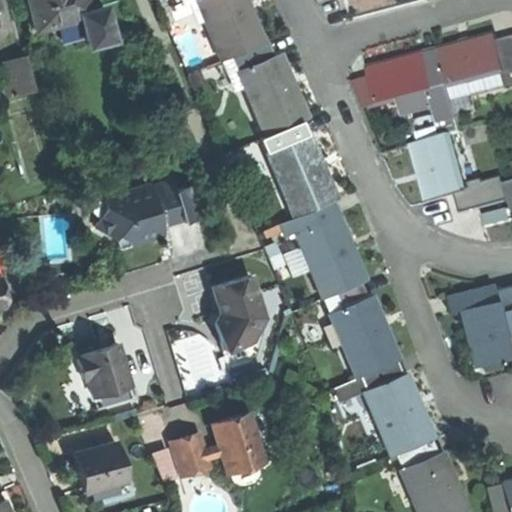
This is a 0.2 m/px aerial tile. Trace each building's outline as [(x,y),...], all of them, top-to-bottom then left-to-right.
[(29,0),(37,29),(97,13),(93,0),(29,0)] [(101,0),(93,0),(97,13),(37,29),(34,29),(37,42),(83,30),(85,37),(109,31),(101,0)] [(153,0),(163,22),(167,20),(158,0),(153,0)] [(158,0),(167,20),(198,7),(195,0),(158,0)] [(246,0),(195,0),(198,7),(221,60),(229,57),(264,42),(250,10),(246,0)] [(441,49),(442,55),(450,86),(506,72),(498,41),(497,35),(470,42),(441,49)] [(511,37),(498,41),(506,72),(509,84),(511,83),(511,37)] [(229,57),(234,70),(270,55),(264,42),(229,57)] [(441,49),(423,54),(424,59),(442,55),(441,49)] [(270,55),(234,70),(263,136),(299,121),(306,118),(292,84),(278,52),(270,55)] [(399,99),(432,91),(424,59),(423,54),(395,61),(367,68),(376,105),(399,99)] [(442,55),(424,59),(432,91),(435,102),(453,97),(450,86),(442,55)] [(2,64),(13,97),(38,89),(27,56),(2,64)] [(458,117),(453,97),(435,102),(432,91),(399,99),(403,115),(434,108),(438,122),(458,117)] [(462,133),(458,117),(438,122),(442,138),(451,136),(462,133)] [(259,138),(264,150),(304,133),(299,121),(263,136),(259,138)] [(304,133),(264,150),(293,217),(302,213),(331,201),(337,199),(322,165),(308,131),(304,133)] [(442,138),(414,145),(421,175),(428,202),(443,199),(465,193),(451,136),(442,138)] [(171,179),(155,184),(159,200),(163,211),(166,223),(182,218),(182,221),(199,216),(190,185),(175,190),(171,179)] [(115,238),(118,247),(141,240),(163,233),(157,214),(153,202),(147,182),(103,196),(106,207),(95,228),(115,238)] [(471,192),(465,193),(443,199),(446,213),(475,205),(471,192)] [(157,214),(163,211),(159,200),(153,202),(157,214)] [(302,213),(308,226),(336,214),(331,201),(302,213)] [(482,218),(485,229),(510,223),(507,212),(482,218)] [(308,226),(294,231),(323,298),(363,281),(367,279),(352,246),(338,213),(336,214),(308,226)] [(247,274),(209,285),(217,312),(212,322),(220,349),(247,340),(260,315),(247,274)] [(368,293),(363,281),(323,298),(328,311),(368,293)] [(454,313),(464,310),(503,300),(501,292),(499,285),(450,298),(454,313)] [(503,300),(464,310),(471,337),(479,367),(511,357),(511,288),(501,292),(503,300)] [(371,292),(368,293),(328,311),(356,377),(362,374),(396,360),(399,359),(385,325),(371,292)] [(98,341),(78,347),(81,357),(76,358),(82,379),(88,377),(90,385),(93,396),(129,386),(118,348),(101,352),(100,348),(98,341)] [(116,343),(100,348),(101,352),(118,348),(116,343)] [(402,374),(396,360),(362,374),(368,388),(402,374)] [(406,372),(402,374),(368,388),(364,390),(392,456),(395,455),(432,439),(434,438),(419,403),(406,372)] [(368,388),(362,374),(356,377),(336,386),(342,400),(364,390),(368,388)] [(133,399),(129,386),(93,396),(97,410),(133,399)] [(210,422),(223,471),(263,460),(249,411),(224,418),(210,422)] [(197,432),(168,439),(178,475),(207,467),(197,432)] [(436,450),(432,439),(395,455),(400,466),(436,450)] [(79,473),(83,491),(97,487),(126,480),(116,441),(73,452),(79,473)] [(440,449),(436,450),(400,466),(396,467),(415,511),(466,511),(452,476),(440,449)] [(511,511),(511,478),(501,482),(508,511),(511,511)] [(129,492),(126,480),(97,487),(100,500),(129,492)] [(495,511),(508,511),(501,482),(488,486),(495,511)]
